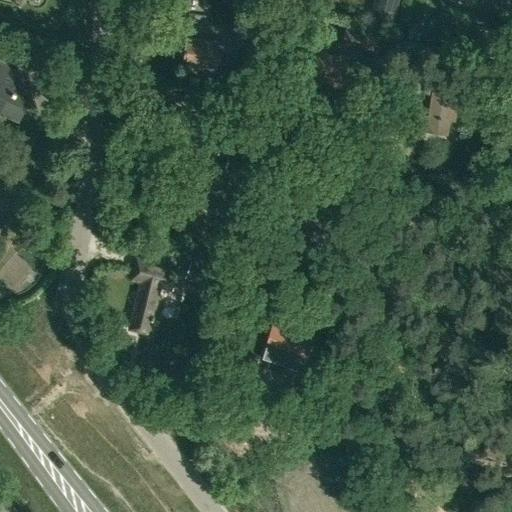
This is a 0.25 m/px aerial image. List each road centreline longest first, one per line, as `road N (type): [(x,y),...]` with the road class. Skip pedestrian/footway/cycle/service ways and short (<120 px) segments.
road 1 (unclassified): [(209,511),(108,387),(76,320),(105,0)]
road 2 (track): [(440,511),(394,471),(324,436),(210,411),(142,426)]
road 3 (primary): [(98,511),(0,395)]
